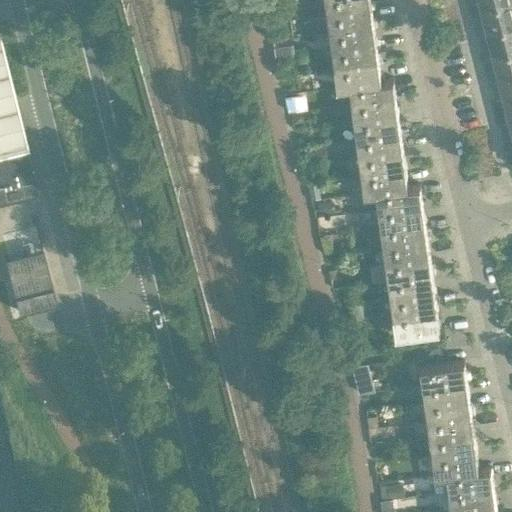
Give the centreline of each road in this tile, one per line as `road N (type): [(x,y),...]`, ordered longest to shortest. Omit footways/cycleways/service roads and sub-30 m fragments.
road 1 (secondary): [(205,511),(75,0)]
road 2 (secondary): [(14,0),(143,511)]
road 3 (residential): [(470,218),(414,0)]
road 4 (residential): [(511,393),(470,218)]
